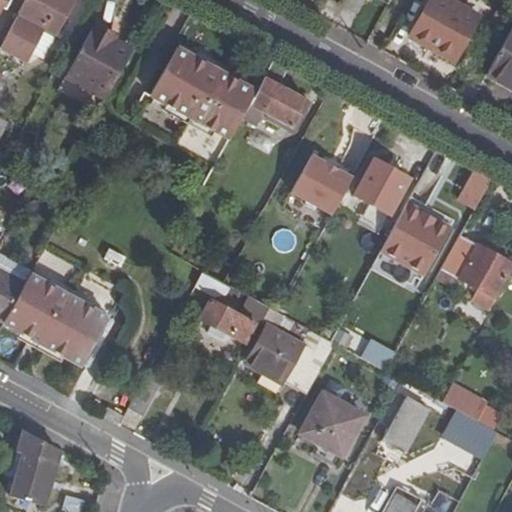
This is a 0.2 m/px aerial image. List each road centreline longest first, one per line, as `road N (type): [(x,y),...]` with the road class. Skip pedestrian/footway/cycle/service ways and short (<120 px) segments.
road 1 (residential): [(230,0),(511,153)]
road 2 (residential): [(0,390),(118,455),(146,509)]
